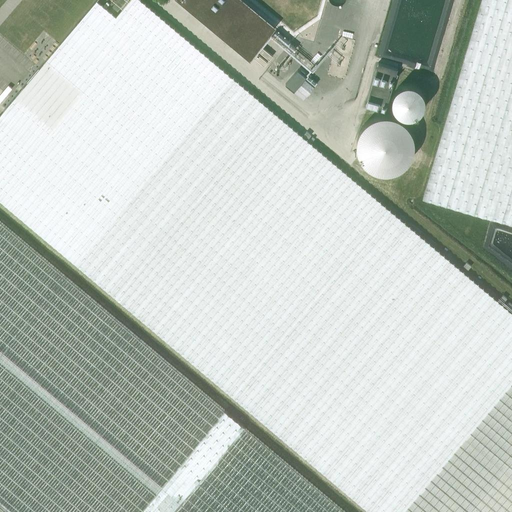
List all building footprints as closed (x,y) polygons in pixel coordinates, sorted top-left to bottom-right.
[(0,199),(75,263),(232,76),(141,0),(129,0),(36,110),(26,102),(8,123),(0,116),(0,199)] [(118,10),(126,0),(117,0),(112,6),(118,10)] [(241,0),(185,0),(250,54),(273,26),(241,0)] [(511,0),(482,0),(423,198),(511,224),(511,0)] [(363,44),(346,77),(366,89),(383,56),(363,44)] [(272,56),(261,46),(258,50),(269,60),(272,56)] [(256,52),(252,56),(264,66),(267,62),(256,52)] [(511,511),(511,311),(232,76),(75,263),(129,309),(370,511),(511,511)] [(180,501),(171,511),(345,511),(245,427),(0,220),(0,503),(10,511),(142,511),(164,487),(180,501)] [(171,511),(180,501),(164,487),(142,511),(171,511)]
